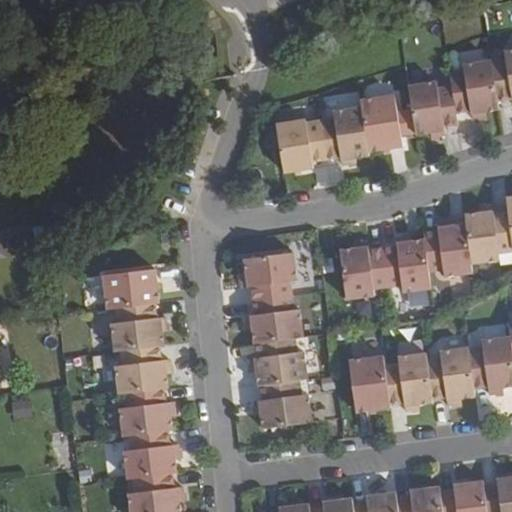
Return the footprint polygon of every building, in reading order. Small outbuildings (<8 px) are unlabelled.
[(511,50),(505,52),(506,60),(492,62),(498,102),(511,100),(511,102),(511,50)] [(464,72),(450,74),(452,86),(457,115),(471,113),(472,119),(487,116),(486,112),(500,110),(498,102),(492,62),(492,60),(463,65),(464,72)] [(417,135),(417,136),(430,134),(431,137),(446,135),(445,128),(459,126),(457,115),(452,86),(438,89),(437,82),(409,87),(412,109),(417,135)] [(362,106),(369,153),(404,148),(402,137),(395,95),(361,101),(362,106)] [(362,106),(333,112),(334,118),(321,120),(321,122),(327,160),(340,158),(341,161),(342,166),(356,164),(355,159),(370,157),(369,153),(362,106)] [(412,109),(398,111),(402,137),(417,135),(412,109)] [(327,160),(321,122),(307,125),(306,121),(277,126),(284,174),(314,169),(313,162),(327,160)] [(494,212),(466,215),(467,224),(472,265),(501,261),(500,254),(511,252),(511,237),(509,212),(494,214),(494,212)] [(424,232),(425,240),(429,272),(444,271),(445,278),(474,274),(472,265),(467,224),(439,229),(439,231),(424,232)] [(429,272),(425,240),(397,243),(398,251),(384,252),(389,290),(403,287),(404,295),(432,291),(429,272)] [(389,290),(384,252),(372,254),(371,251),(341,254),(347,303),(375,299),(375,291),(389,290)] [(252,287),(254,302),(291,297),(289,283),(298,282),(294,254),(246,259),(248,274),(242,274),(244,288),(252,287)] [(321,259),(323,274),(334,273),(332,258),(321,259)] [(105,276),(109,310),(157,304),(161,304),(157,269),(105,276)] [(291,297),(254,302),(255,316),(246,317),(248,331),(252,330),(254,344),(256,344),(294,339),(302,338),(299,310),(293,311),(291,297)] [(157,304),(118,309),(120,323),(113,324),(117,352),(123,351),(161,347),(165,346),(164,332),(168,331),(167,317),(158,318),(157,304)] [(511,356),(509,338),(481,342),(483,351),(488,388),(489,391),(511,387),(511,356)] [(294,339),(256,344),(258,358),(250,359),(252,373),(257,373),(259,387),(261,387),(299,382),(307,381),(303,352),(296,353),(294,339)] [(161,347),(123,351),(124,366),(117,367),(121,395),(127,394),(165,389),(170,389),(168,375),(173,374),(171,360),(163,361),(161,347)] [(470,352),(470,348),(441,352),(442,359),(447,398),(447,402),(476,398),(475,391),(470,352)] [(483,351),(470,352),(475,391),(488,388),(483,351)] [(428,360),(427,354),(398,357),(399,365),(404,404),(405,407),(434,404),(433,400),(428,360)] [(386,366),(384,356),(350,361),(356,414),(391,409),(391,406),(386,366)] [(447,398),(442,359),(428,360),(433,400),(447,398)] [(404,404),(399,365),(386,366),(391,406),(404,404)] [(334,378),(321,379),(322,390),(335,389),(334,378)] [(299,382),(261,387),(262,401),(255,402),(256,416),(261,415),(263,430),(312,423),(308,395),(301,396),(299,382)] [(165,389),(127,394),(129,408),(122,409),(125,437),(131,437),(169,432),(174,431),(172,417),(177,417),(175,402),(167,404),(165,389)] [(17,402),(18,417),(34,416),(32,400),(17,402)] [(169,432),(131,437),(132,451),(126,452),(129,480),(135,479),(174,474),(178,474),(176,460),(181,459),(179,445),(171,446),(169,432)] [(174,474),(135,479),(137,493),(130,495),(132,511),(181,511),(180,502),(185,501),(183,488),(175,489),(174,474)] [(511,511),(511,478),(498,480),(498,484),(484,486),(487,511),(511,511)] [(487,511),(484,486),(484,482),(454,486),(454,490),(441,492),(443,511),(487,511)] [(443,511),(441,492),(440,487),(411,491),(411,496),(398,498),(399,511),(443,511)] [(399,511),(398,498),(397,493),(367,497),(367,502),(354,503),(354,511),(399,511)] [(354,511),(354,503),(353,499),(323,502),(324,508),(310,510),(310,511),(354,511)]
